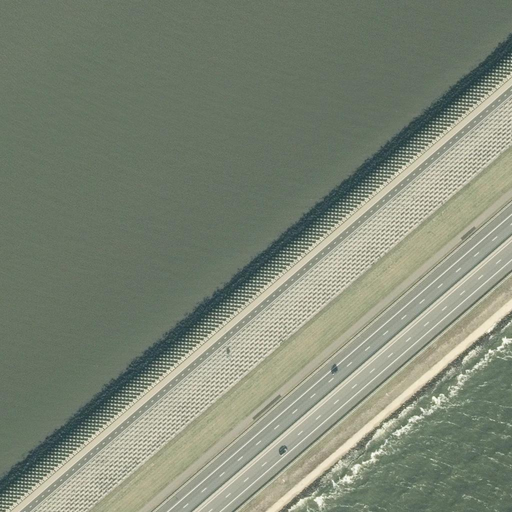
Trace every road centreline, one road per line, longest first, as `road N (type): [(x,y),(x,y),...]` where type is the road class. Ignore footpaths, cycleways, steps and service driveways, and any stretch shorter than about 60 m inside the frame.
road 1 (motorway): [(511,222),(176,511)]
road 2 (motorway): [(207,511),(511,248)]
